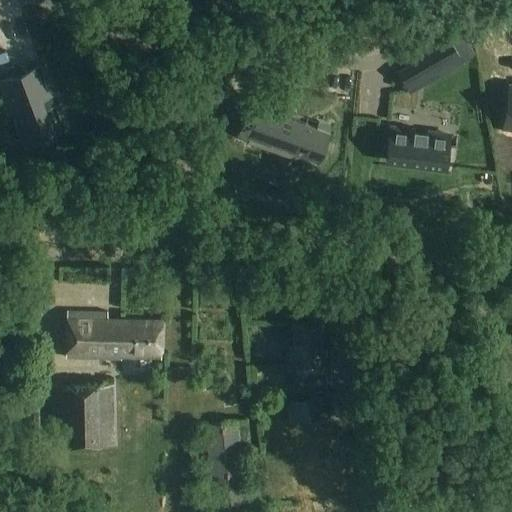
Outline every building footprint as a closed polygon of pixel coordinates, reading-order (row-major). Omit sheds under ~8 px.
[(40,69),(3,83),(27,145),(64,131),(40,69)] [(240,128),(251,132),(248,138),(318,162),(322,152),(323,152),(327,143),(325,142),(329,132),(282,115),(278,120),(257,112),(257,113),(247,109),(240,128)] [(450,136),(390,128),(386,160),(446,168),(450,136)] [(108,313),(67,312),(66,359),(122,360),(122,358),(162,359),(163,320),(108,319),(108,313)] [(323,324),(295,323),(294,348),(290,348),(290,371),(326,371),(326,348),(322,348),(323,324)] [(511,380),(511,333),(505,333),(505,334),(488,333),(498,379),(511,380)] [(115,444),(114,386),(51,386),(52,445),(115,444)] [(365,411),(360,389),(332,396),(337,418),(365,411)] [(327,395),(286,403),(290,422),(330,414),(327,395)] [(247,511),(237,422),(205,425),(214,511),(247,511)]
